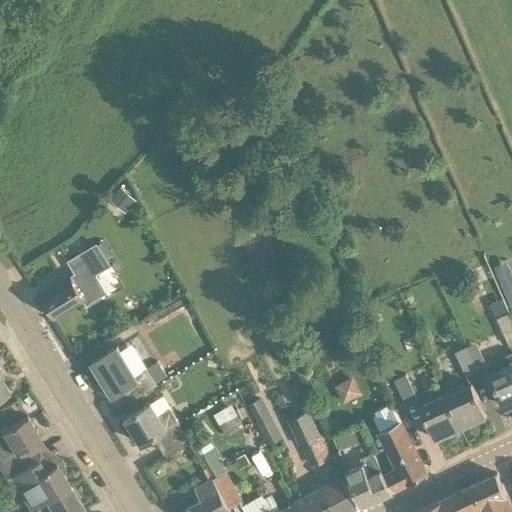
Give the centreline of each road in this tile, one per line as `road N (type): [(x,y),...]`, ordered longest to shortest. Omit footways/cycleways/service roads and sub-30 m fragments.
road 1 (tertiary): [(136,511),(0,286)]
road 2 (tertiary): [(381,511),(511,449)]
